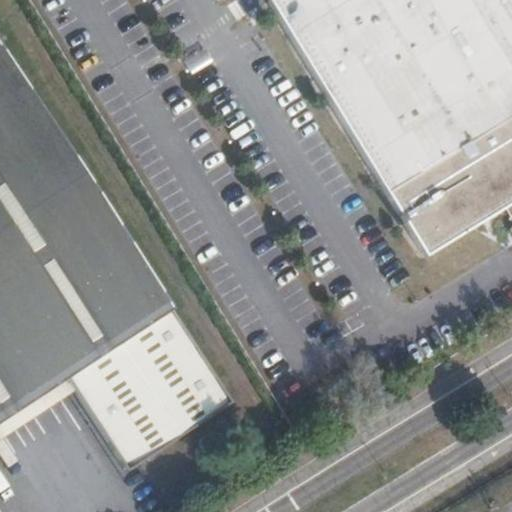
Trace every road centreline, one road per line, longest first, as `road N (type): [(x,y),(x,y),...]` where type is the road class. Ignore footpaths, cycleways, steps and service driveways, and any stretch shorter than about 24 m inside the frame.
road 1 (tertiary): [(511,366),(280,511)]
road 2 (tertiary): [(395,511),(511,438)]
